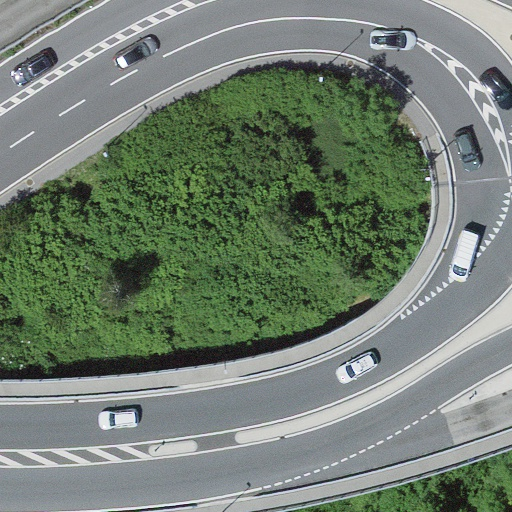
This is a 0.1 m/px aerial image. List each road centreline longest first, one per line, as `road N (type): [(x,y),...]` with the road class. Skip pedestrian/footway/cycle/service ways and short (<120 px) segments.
road 1 (tertiary): [(0,458),(52,460),(221,440),(298,423),(412,368)]
road 2 (secondary): [(265,0),(151,30),(0,129)]
road 3 (tertiary): [(511,268),(412,368)]
